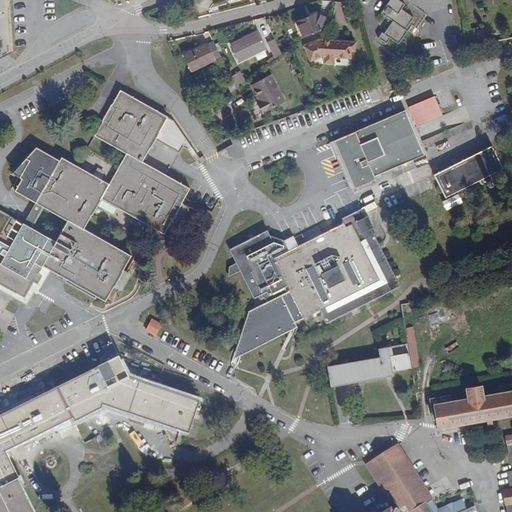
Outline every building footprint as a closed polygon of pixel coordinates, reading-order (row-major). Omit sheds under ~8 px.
[(405,5),(398,0),(389,0),(380,13),(392,21),(384,34),(382,33),(378,38),(387,44),(390,39),(398,44),(407,31),(405,30),(413,18),(401,10),(405,5)] [(296,22),(302,37),(303,38),(319,31),(326,18),(317,13),(296,22)] [(482,27),(468,30),(472,45),(485,42),(482,27)] [(258,31),(230,44),(239,62),(266,49),(258,31)] [(324,60),(334,60),(335,58),(351,59),(352,52),(355,52),(356,42),(319,40),(304,46),(310,62),(323,57),(324,57),(324,60)] [(219,58),(212,41),(208,42),(215,59),(219,58)] [(206,43),(183,55),(191,72),(214,60),(206,43)] [(275,58),(281,53),(276,44),(270,47),(275,58)] [(232,81),(236,88),(245,81),(241,74),(232,81)] [(271,74),(251,85),(259,101),(256,102),(263,114),(286,101),(271,74)] [(108,183),(100,197),(163,234),(172,218),(173,218),(182,203),(181,202),(190,187),(143,160),(156,138),(180,152),(188,139),(174,120),(168,117),(168,116),(120,89),(112,104),(111,103),(101,120),(103,120),(94,135),(125,153),(108,183)] [(434,97),(408,107),(416,127),(442,116),(434,97)] [(213,105),(204,112),(209,119),(218,112),(213,105)] [(404,111),(338,139),(357,184),(423,155),(404,111)] [(338,139),(329,143),(348,187),(357,184),(338,139)] [(100,197),(108,183),(77,165),(61,156),(59,159),(36,146),(12,172),(22,178),(15,190),(35,202),(23,222),(33,228),(44,208),(67,221),(56,241),(43,265),(105,301),(113,286),(114,286),(123,270),(122,270),(131,255),(84,228),(92,214),(91,214),(100,197)] [(491,146),(433,175),(445,198),(503,168),(491,146)] [(182,204),(173,219),(179,223),(188,207),(182,204)] [(342,218),(344,222),(346,226),(365,217),(361,208),(342,218)] [(39,273),(43,265),(56,241),(33,228),(23,222),(0,209),(0,284),(15,293),(16,291),(25,297),(34,281),(38,283),(42,275),(39,273)] [(268,301),(249,311),(242,334),(247,336),(243,349),(245,350),(248,350),(250,351),(252,350),(291,331),(288,325),(295,322),(320,309),(326,323),(400,286),(371,228),(373,227),(367,216),(365,217),(346,226),(344,222),(289,250),(284,241),(270,235),(267,230),(229,249),(236,263),(240,271),(255,298),(261,295),(268,301)] [(240,271),(236,263),(230,266),(229,276),(240,271)] [(152,320),(146,329),(156,335),(162,325),(152,320)] [(298,327),(295,322),(288,325),(291,331),(298,327)] [(405,328),(408,344),(412,367),(420,366),(413,326),(405,328)] [(247,336),(242,334),(233,360),(252,350),(250,351),(248,350),(245,350),(243,349),(247,336)] [(412,367),(408,344),(379,349),(380,358),(329,367),(330,372),(332,385),(345,383),(387,375),(386,371),(391,370),(412,367)] [(101,367),(103,406),(180,432),(185,418),(193,421),(199,403),(128,378),(118,359),(101,367)] [(0,417),(0,443),(1,444),(11,439),(15,448),(64,423),(62,420),(70,415),(72,419),(74,423),(102,409),(103,406),(101,367),(57,389),(64,403),(56,407),(49,393),(0,417)] [(468,399),(434,406),(438,428),(511,414),(511,391),(483,397),(481,386),(466,389),(468,399)] [(57,389),(49,393),(56,407),(64,403),(57,389)] [(188,435),(193,421),(185,418),(180,432),(188,435)] [(5,453),(15,448),(11,439),(1,444),(5,453)] [(1,444),(0,443),(0,511),(34,511),(18,479),(6,485),(2,478),(14,471),(5,453),(1,444)] [(463,511),(466,511),(475,507),(472,502),(464,505),(463,503),(440,511),(439,511),(432,500),(397,445),(366,465),(386,497),(390,494),(399,509),(406,505),(410,511),(463,511)] [(18,479),(14,471),(2,478),(6,485),(18,479)]
